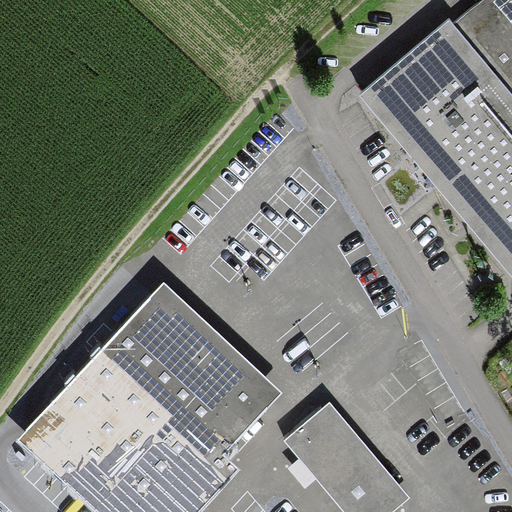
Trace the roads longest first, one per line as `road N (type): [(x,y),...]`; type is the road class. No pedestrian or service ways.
road 1 (track): [(0,417),(97,280),(370,0)]
road 2 (residential): [(511,445),(286,78)]
